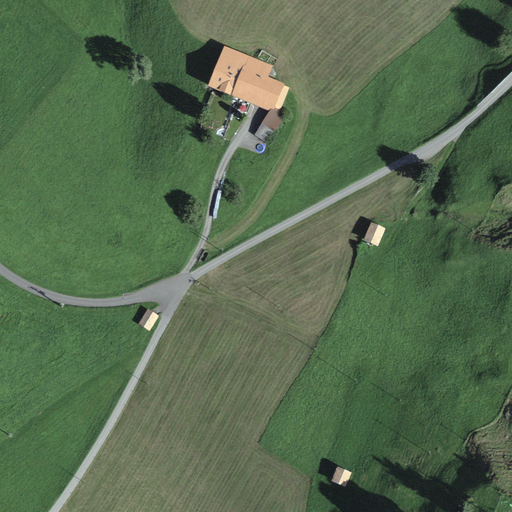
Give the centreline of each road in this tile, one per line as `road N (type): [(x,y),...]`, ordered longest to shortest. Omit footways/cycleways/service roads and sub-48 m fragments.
road 1 (unclassified): [(511,79),(438,141),(178,285)]
road 2 (unclassified): [(52,511),(119,408),(178,285)]
road 3 (unclassified): [(178,285),(113,301),(74,300),(0,268)]
